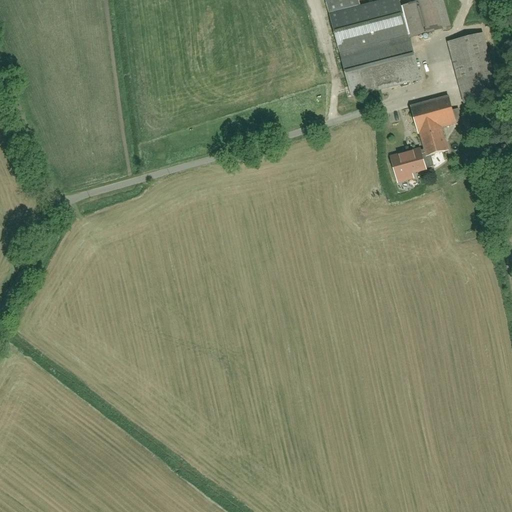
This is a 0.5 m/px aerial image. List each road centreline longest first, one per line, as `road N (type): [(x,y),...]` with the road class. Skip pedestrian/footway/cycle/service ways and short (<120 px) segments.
road 1 (track): [(53,217),(86,197),(444,91)]
road 2 (residential): [(0,81),(54,210),(0,320)]
